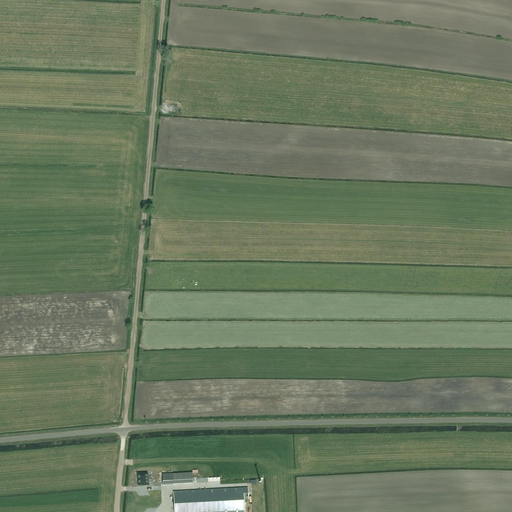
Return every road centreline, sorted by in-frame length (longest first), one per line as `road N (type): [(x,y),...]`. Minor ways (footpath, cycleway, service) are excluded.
road 1 (track): [(116,511),(163,0)]
road 2 (unclassified): [(0,441),(180,424),(511,420)]
